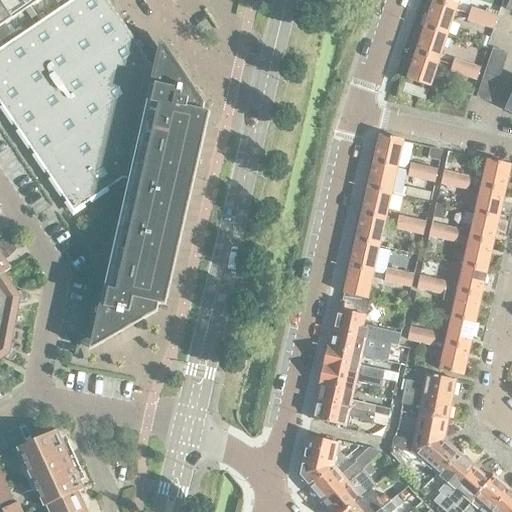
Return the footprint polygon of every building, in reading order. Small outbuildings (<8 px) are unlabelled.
[(107,0),(74,0),(40,23),(36,26),(0,50),(0,103),(73,213),(124,179),(128,179),(89,351),(156,312),(158,304),(165,306),(209,113),(202,111),(204,103),(161,39),(154,69),(141,49),(145,46),(139,38),(135,41),(107,0)] [(0,0),(0,26),(26,9),(27,8),(21,0),(0,0)] [(29,7),(39,0),(21,0),(27,8),(29,7)] [(433,0),(433,2),(456,10),(458,0),(433,0)] [(447,35),(456,10),(433,2),(424,28),(447,35)] [(29,7),(27,8),(26,9),(31,17),(35,14),(29,7)] [(467,21),(480,26),(484,14),(471,9),(467,21)] [(40,23),(35,14),(31,17),(36,26),(40,23)] [(498,18),(484,14),(480,26),(494,30),(498,18)] [(424,28),(416,53),(439,61),(447,35),(424,28)] [(485,74),(499,78),(507,54),(493,50),(485,74)] [(430,87),(439,61),(416,53),(407,79),(430,87)] [(450,72),(463,77),(467,65),(454,60),(450,72)] [(481,69),(467,65),(463,77),(477,81),(481,69)] [(499,78),(485,74),(477,98),(491,103),(499,78)] [(428,91),(405,83),(402,93),(425,100),(428,91)] [(380,135),(373,162),(397,168),(403,141),(380,135)] [(505,192),(511,167),(511,165),(488,160),(482,186),(482,187),(505,192)] [(397,168),(373,162),(367,188),(391,194),(397,168)] [(407,178),(421,181),(424,167),(411,164),(407,178)] [(424,167),(421,181),(435,184),(438,170),(424,167)] [(441,185),(454,188),(457,174),(444,171),(441,185)] [(468,191),(470,183),(471,178),(457,174),(454,188),(468,191)] [(499,219),(505,192),(482,187),(482,186),(470,183),(468,191),(467,197),(479,199),(476,213),(499,219)] [(407,187),(405,196),(429,200),(430,191),(407,187)] [(367,188),(361,215),(385,220),(391,194),(367,188)] [(493,244),(499,219),(476,213),(471,231),(460,228),(458,236),(493,244)] [(356,241),(379,246),(385,220),(361,215),(356,241)] [(396,230),(409,233),(412,219),(399,216),(396,230)] [(426,222),(412,219),(409,233),(423,236),(426,222)] [(441,240),(444,224),(432,222),(429,237),(441,240)] [(457,244),(458,236),(460,228),(444,224),(441,240),(457,244)] [(487,271),(493,244),(458,236),(457,244),(468,246),(464,265),(487,271)] [(0,252),(13,244),(9,238),(0,241),(0,252)] [(356,241),(350,267),(373,272),(379,246),(356,241)] [(13,244),(0,252),(0,275),(4,274),(10,269),(5,261),(9,258),(16,250),(13,244)] [(481,297),(487,271),(464,265),(458,292),(481,297)] [(343,294),(347,295),(367,299),(373,272),(350,267),(343,294)] [(384,283),(398,286),(401,272),(387,269),(384,283)] [(401,272),(398,286),(411,289),(414,275),(401,272)] [(0,347),(5,339),(11,341),(17,311),(11,310),(7,289),(12,286),(4,274),(0,275),(0,347)] [(420,276),(417,290),(431,293),(434,279),(420,276)] [(447,282),(434,279),(431,293),(444,296),(446,289),(447,282)] [(475,323),(481,297),(458,292),(446,289),(444,296),(443,301),(455,303),(452,318),(475,323)] [(331,332),(390,345),(399,347),(401,335),(364,326),(367,316),(350,312),(352,306),(347,302),(343,301),(337,303),(335,312),(333,313),(332,319),(333,321),(331,332)] [(469,349),(475,323),(452,318),(446,344),(469,349)] [(421,344),(424,330),(411,327),(407,341),(421,344)] [(438,333),(424,330),(421,344),(435,347),(438,333)] [(387,362),(390,345),(331,332),(330,337),(327,338),(326,344),(327,347),(327,349),(361,357),(361,356),(387,362)] [(469,349),(446,344),(440,371),(463,376),(469,349)] [(323,366),(396,383),(398,375),(359,366),(361,357),(327,349),(327,350),(324,352),(323,357),(324,360),(323,366)] [(395,392),(396,383),(323,366),(322,372),(319,373),(318,379),(319,382),(319,384),(353,391),(355,382),(395,392)] [(414,395),(423,397),(452,402),(457,381),(427,375),(425,385),(406,381),(401,405),(412,407),(414,395)] [(378,416),(378,415),(380,408),(351,401),(353,391),(319,384),(319,385),(316,387),(315,392),(316,395),(315,401),(378,416)] [(448,422),(452,402),(423,397),(419,416),(448,422)] [(389,417),(378,415),(378,416),(315,401),(314,407),(311,408),(310,414),(311,417),(311,419),(345,427),(347,417),(387,427),(389,417)] [(444,442),(448,422),(419,416),(414,441),(394,437),(390,454),(395,459),(444,442)] [(56,431),(18,448),(45,507),(47,506),(49,511),(86,511),(77,492),(83,490),(77,476),(82,473),(68,442),(62,445),(56,431)] [(308,488),(344,457),(337,450),(338,444),(307,437),(304,448),(302,449),(300,456),(302,458),(299,474),(299,477),(308,488)] [(444,442),(395,459),(403,468),(409,461),(411,463),(416,457),(439,477),(458,454),(444,442)] [(322,504),(363,470),(369,465),(382,452),(368,449),(355,462),(356,463),(341,476),(335,469),(346,459),(344,457),(308,488),(310,491),(310,494),(314,499),(317,499),(322,504)] [(440,508),(474,468),(458,454),(439,477),(447,483),(438,492),(440,494),(433,502),(440,508)] [(489,481),(474,468),(440,508),(444,511),(449,511),(454,506),(456,508),(464,499),(470,504),(490,481),(489,481)] [(0,504),(13,499),(0,469),(0,504)] [(346,511),(361,499),(376,486),(363,470),(322,504),(327,510),(326,511),(346,511)] [(488,511),(490,511),(509,490),(493,476),(489,481),(490,481),(470,504),(477,510),(480,505),(488,511)] [(408,487),(390,502),(396,510),(415,495),(408,487)] [(511,511),(511,492),(509,490),(490,511),(511,511)] [(378,511),(390,502),(384,495),(369,508),(361,499),(346,511),(378,511)] [(21,511),(17,502),(1,510),(2,511),(21,511)] [(390,502),(378,511),(393,511),(396,510),(390,502)]
